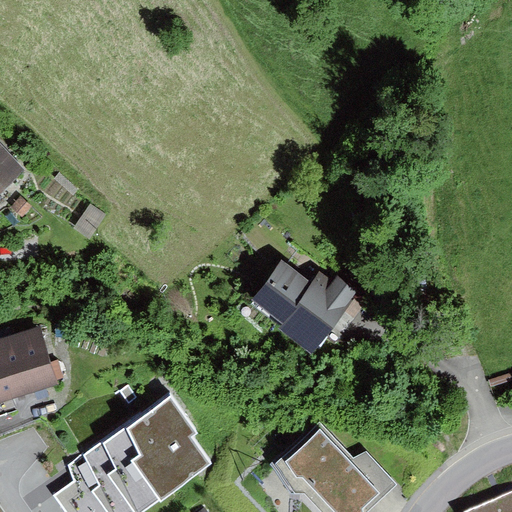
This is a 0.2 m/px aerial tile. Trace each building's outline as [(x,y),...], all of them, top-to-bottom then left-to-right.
[(0,143),(0,192),(25,169),(0,143)] [(19,197),(11,207),(23,217),(31,206),(19,197)] [(91,204),(75,229),(91,239),(108,214),(91,204)] [(283,261),(253,300),(284,323),(280,328),(314,354),(361,292),(337,274),(332,281),(321,273),(312,283),(283,261)] [(0,338),(0,403),(57,385),(38,327),(0,338)] [(69,466),(80,482),(58,497),(68,511),(139,511),(208,464),(191,439),(199,434),(171,394),(69,466)] [(320,421),(277,464),(295,494),(307,494),(323,511),(366,511),(396,486),(367,451),(353,458),(320,421)] [(511,511),(511,491),(467,511),(511,511)]
